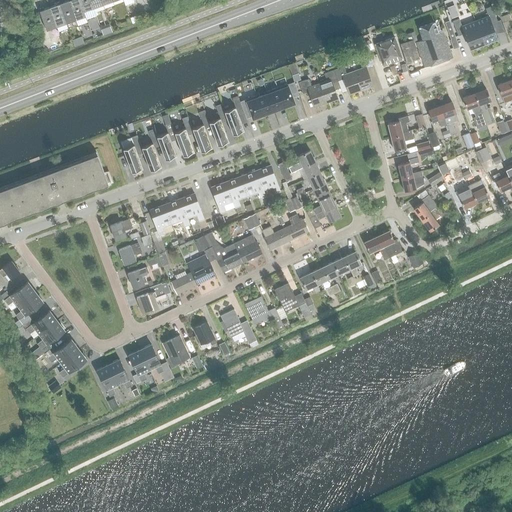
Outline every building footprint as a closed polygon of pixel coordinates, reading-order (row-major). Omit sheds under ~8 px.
[(71,0),(68,1),(75,21),(85,17),(83,12),(78,0),(71,0)] [(78,0),(83,12),(93,9),(89,0),(78,0)] [(100,0),(89,0),(93,9),(102,6),(100,0)] [(65,24),(75,21),(68,1),(58,5),(65,24)] [(49,8),(56,28),(65,24),(58,5),(49,8)] [(497,39),(491,23),(497,21),(491,6),(485,9),(488,16),(475,21),(483,44),(497,39)] [(46,31),(56,28),(49,8),(39,12),(46,31)] [(500,17),(502,23),(511,19),(510,14),(500,17)] [(452,21),(458,36),(464,34),(470,49),(483,44),(475,21),(461,26),(459,19),(452,21)] [(455,39),(449,21),(445,22),(451,40),(455,39)] [(415,43),(424,68),(452,58),(442,30),(437,31),(434,22),(417,28),(422,40),(415,43)] [(406,34),(408,43),(417,40),(414,31),(406,34)] [(394,37),(384,40),(392,63),(402,60),(394,37)] [(392,63),(384,40),(374,44),(382,67),(392,63)] [(343,66),(333,70),(337,81),(343,79),(348,95),(361,90),(354,71),(346,74),(343,66)] [(354,71),(361,90),(372,87),(365,67),(354,71)] [(318,84),(325,104),(337,99),(332,83),(337,81),(333,70),(323,73),(326,81),(318,84)] [(292,76),(294,82),(300,80),(298,73),(292,76)] [(313,107),(325,104),(318,84),(311,86),(308,79),(298,83),(302,94),(308,92),(313,107)] [(511,98),(511,90),(508,81),(497,85),(503,103),(511,100),(511,98)] [(294,82),(287,85),(292,98),(299,95),(294,82)] [(287,85),(287,84),(276,88),(283,107),(294,103),(292,98),(287,85)] [(266,92),(273,111),(283,107),(276,88),(266,92)] [(483,117),(482,117),(485,124),(485,123),(486,125),(495,122),(490,108),(487,109),(485,103),(491,101),(486,89),(474,93),(480,111),(481,111),(483,117)] [(256,95),(263,115),(273,111),(266,92),(265,92),(267,95),(257,98),(256,95)] [(482,117),(480,111),(474,93),(462,98),(466,110),(472,108),(475,118),(473,118),(477,129),(485,126),(485,124),(482,117)] [(263,115),(256,95),(245,99),(252,119),(263,115)] [(238,114),(243,112),(238,97),(232,99),(235,107),(238,114)] [(245,114),(250,112),(245,99),(240,101),(245,114)] [(454,128),(452,122),(457,120),(455,114),(456,114),(451,102),(440,106),(446,124),(452,139),(457,137),(455,134),(457,133),(455,128),(454,128)] [(440,127),(446,124),(440,106),(427,110),(432,122),(438,120),(440,127)] [(233,135),(244,131),(238,114),(235,107),(224,111),(233,135)] [(422,114),(415,116),(418,128),(425,126),(422,114)] [(402,132),(408,131),(406,122),(409,122),(407,116),(397,119),(398,122),(387,124),(391,138),(403,135),(402,132)] [(220,118),(209,122),(217,146),(228,141),(220,118)] [(507,132),(502,120),(496,123),(500,134),(507,132)] [(203,124),(192,128),(200,152),(212,148),(203,124)] [(185,128),(174,132),(183,156),(194,152),(185,128)] [(411,130),(408,131),(402,132),(403,135),(391,138),(394,151),(405,148),(403,141),(413,139),(411,130)] [(450,136),(448,130),(441,132),(443,138),(450,136)] [(167,132),(156,136),(165,160),(176,156),(167,132)] [(434,132),(427,134),(433,151),(439,149),(434,132)] [(469,134),(473,145),(479,142),(475,132),(469,134)] [(466,149),(473,146),(468,133),(461,135),(466,149)] [(415,144),(417,151),(430,148),(428,141),(415,144)] [(152,143),(141,147),(150,171),(161,166),(152,143)] [(134,145),(123,149),(131,172),(142,168),(134,145)] [(421,158),(433,154),(432,148),(419,151),(421,158)] [(302,167),(302,168),(315,162),(309,150),(297,156),(299,162),(288,168),(291,172),(302,167)] [(475,152),(479,163),(485,160),(481,150),(475,152)] [(98,156),(0,192),(0,221),(107,182),(98,156)] [(501,162),(498,156),(492,159),(494,165),(501,162)] [(397,165),(401,179),(412,175),(412,173),(410,164),(418,162),(417,157),(408,160),(408,162),(397,165)] [(283,162),(278,164),(283,176),(289,174),(283,162)] [(320,172),(315,162),(302,168),(307,178),(320,172)] [(450,175),(446,164),(441,166),(445,177),(450,175)] [(255,171),(262,190),(272,186),(275,193),(279,191),(270,165),(255,171)] [(468,170),(462,173),(465,179),(471,176),(468,170)] [(265,196),(262,190),(255,171),(240,176),(247,195),(257,191),(260,198),(265,196)] [(420,171),(412,173),(412,175),(401,179),(404,192),(416,189),(423,184),(420,171)] [(320,172),(307,178),(312,189),(325,183),(320,172)] [(431,186),(443,179),(439,173),(427,180),(431,186)] [(511,186),(511,185),(508,176),(501,179),(499,173),(492,176),(500,192),(511,186)] [(225,182),(232,201),(235,208),(240,206),(237,199),(247,195),(240,176),(225,182)] [(223,204),(232,201),(225,182),(211,187),(220,213),(225,211),(223,204)] [(480,188),(472,192),(477,203),(489,197),(484,187),(482,182),(478,184),(480,188)] [(312,189),(317,200),(330,194),(325,183),(312,189)] [(477,203),(472,192),(471,192),(468,186),(456,192),(464,209),(477,203)] [(302,188),(295,191),(298,196),(304,193),(302,188)] [(304,193),(298,196),(301,201),(307,198),(304,193)] [(194,194),(179,199),(186,218),(196,214),(199,221),(203,219),(194,194)] [(306,212),(309,218),(335,205),(330,194),(317,200),(320,205),(306,212)] [(413,209),(421,220),(430,214),(429,212),(437,206),(429,195),(421,201),(422,203),(413,209)] [(301,207),(296,197),(290,199),(290,198),(284,201),(290,212),(301,207)] [(189,224),(186,218),(179,199),(164,205),(171,223),(181,220),(184,226),(189,224)] [(451,200),(445,203),(450,214),(456,211),(451,200)] [(161,227),(171,223),(164,205),(149,210),(159,236),(164,234),(161,227)] [(341,217),(335,205),(309,218),(314,228),(320,225),(317,220),(325,216),(328,223),(341,217)] [(442,214),(437,206),(429,212),(430,214),(421,220),(429,232),(439,225),(435,220),(442,214)] [(248,216),(254,227),(259,224),(254,214),(248,216)] [(291,224),(283,228),(289,241),(309,232),(303,219),(301,220),(300,218),(298,219),(296,214),(288,218),(291,224)] [(222,216),(214,219),(217,225),(225,222),(222,216)] [(254,227),(248,216),(243,219),(248,230),(254,227)] [(126,236),(124,230),(131,228),(128,219),(121,222),(121,221),(109,226),(115,241),(126,236)] [(146,221),(138,224),(142,235),(150,232),(146,221)] [(289,241),(283,228),(273,233),(270,226),(261,230),(264,237),(263,238),(269,250),(289,241)] [(383,246),(389,258),(401,252),(395,240),(393,241),(389,231),(376,236),(381,247),(383,246)] [(206,234),(217,259),(216,259),(223,273),(242,263),(233,243),(222,248),(216,243),(210,232),(206,234)] [(152,243),(149,234),(140,237),(144,245),(152,243)] [(201,236),(207,248),(211,247),(205,234),(201,236)] [(233,243),(242,263),(262,254),(256,241),(255,241),(252,234),(233,243)] [(197,251),(202,249),(203,250),(207,248),(201,236),(195,239),(196,241),(193,242),(197,251)] [(381,247),(376,236),(364,242),(368,253),(378,248),(384,260),(389,258),(383,246),(381,247)] [(160,238),(153,240),(157,253),(164,250),(160,238)] [(136,261),(133,254),(140,251),(137,244),(130,246),(130,245),(118,250),(124,265),(136,261)] [(355,251),(344,256),(350,269),(353,276),(356,283),(362,280),(356,266),(361,264),(355,251)] [(165,252),(158,254),(162,266),(169,264),(165,252)] [(416,252),(406,257),(411,268),(422,262),(416,252)] [(201,267),(189,273),(196,285),(216,276),(210,263),(209,263),(205,254),(197,258),(201,267)] [(338,275),(350,269),(344,256),(332,262),(338,275)] [(162,266),(159,257),(147,261),(149,266),(151,265),(152,268),(157,266),(158,267),(162,266)] [(10,280),(20,273),(11,261),(1,268),(2,269),(0,270),(0,273),(3,278),(7,275),(10,280)] [(328,280),(338,275),(332,262),(322,267),(328,280)] [(144,284),(144,283),(146,282),(143,275),(147,274),(145,267),(139,269),(127,273),(133,289),(144,284)] [(322,267),(311,272),(317,285),(328,280),(322,267)] [(382,286),(380,282),(382,281),(376,270),(371,273),(378,288),(382,286)] [(317,285),(311,272),(299,278),(306,290),(313,287),(315,292),(320,290),(317,285)] [(196,285),(189,273),(170,282),(176,295),(196,285)] [(374,287),(368,274),(362,277),(368,290),(374,287)] [(356,283),(353,276),(348,278),(351,285),(356,283)] [(13,301),(17,306),(35,292),(27,282),(4,300),(8,305),(13,301)] [(142,312),(152,308),(153,310),(157,308),(154,298),(164,294),(164,295),(170,293),(166,282),(161,284),(161,283),(150,287),(151,293),(147,294),(147,293),(136,297),(142,312)] [(274,290),(285,312),(295,307),(294,305),(297,304),(288,284),(274,290)] [(339,291),(336,284),(326,289),(329,296),(339,291)] [(2,298),(4,300),(8,296),(5,292),(0,295),(2,298)] [(19,320),(42,302),(35,292),(17,306),(21,311),(15,315),(19,320)] [(309,297),(303,299),(308,309),(312,307),(311,304),(312,303),(309,297)] [(278,331),(283,329),(274,309),(267,312),(260,298),(244,305),(254,326),(264,321),(266,324),(273,320),(278,331)] [(310,315),(304,303),(298,305),(304,318),(310,315)] [(243,331),(234,309),(220,316),(223,321),(220,322),(225,332),(227,331),(230,337),(244,331),(249,343),(256,340),(250,328),(243,331)] [(35,329),(39,334),(56,321),(49,311),(25,329),(29,334),(35,329)] [(28,320),(25,316),(16,322),(20,326),(28,320)] [(22,324),(25,329),(33,323),(30,318),(22,324)] [(40,349),(64,331),(56,321),(39,334),(42,339),(37,344),(40,349)] [(211,345),(216,342),(207,322),(193,329),(196,334),(194,337),(197,343),(200,343),(200,344),(209,340),(211,345)] [(176,363),(189,357),(179,335),(162,343),(169,358),(166,359),(170,368),(177,365),(176,363)] [(60,363),(78,350),(71,340),(47,357),(51,362),(57,358),(60,363)] [(229,353),(224,342),(218,345),(223,355),(229,353)] [(163,371),(151,344),(139,350),(149,370),(154,367),(157,374),(163,371)] [(62,377),(86,360),(78,350),(60,363),(64,368),(58,372),(62,377)] [(149,370),(139,350),(128,355),(138,375),(141,382),(146,379),(143,372),(149,370)] [(196,355),(191,358),(198,371),(203,369),(196,355)] [(108,365),(117,385),(123,382),(126,389),(132,386),(119,359),(108,365)] [(108,365),(96,370),(109,397),(115,394),(112,387),(117,385),(108,365)] [(48,386),(53,393),(61,388),(55,380),(48,386)] [(107,401),(110,409),(118,405),(114,398),(107,401)]
